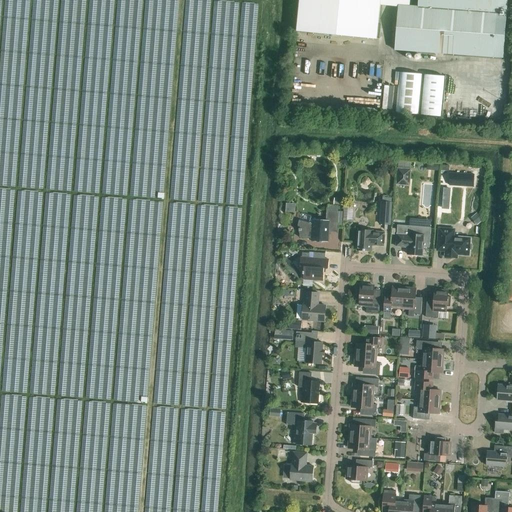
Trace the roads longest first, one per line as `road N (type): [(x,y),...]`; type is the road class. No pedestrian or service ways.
road 1 (residential): [(343,511),(326,498),(343,266),(466,274),(458,366)]
road 2 (residential): [(484,368),(480,420),(464,431),(454,417),(458,366)]
